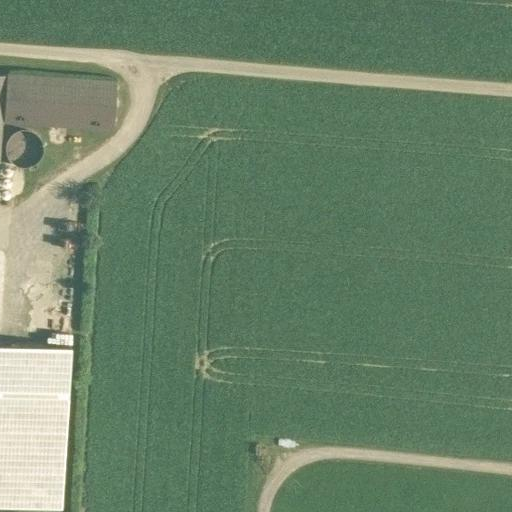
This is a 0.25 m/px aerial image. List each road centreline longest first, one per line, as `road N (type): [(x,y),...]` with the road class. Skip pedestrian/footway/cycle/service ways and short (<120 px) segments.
road 1 (track): [(0,50),(511,92)]
road 2 (track): [(511,487),(292,461),(282,511)]
road 3 (track): [(152,62),(126,134),(10,221)]
